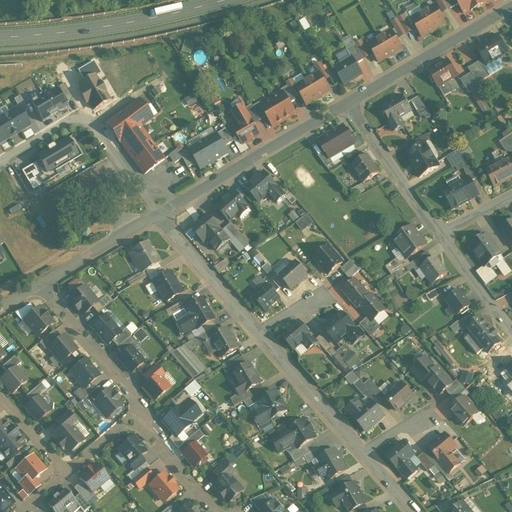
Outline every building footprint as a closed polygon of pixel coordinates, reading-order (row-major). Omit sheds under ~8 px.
[(450,9),(444,0),(436,0),(444,13),(450,9)] [(444,0),(450,9),(458,4),(455,0),(444,0)] [(455,0),(458,4),(464,14),(470,11),(477,7),(473,0),(455,0)] [(434,6),(423,13),(434,32),(437,31),(436,30),(445,24),(434,6)] [(434,32),(423,13),(411,20),(422,38),(431,32),(432,34),(434,32)] [(412,31),(403,16),(397,19),(406,34),(412,31)] [(406,34),(397,19),(391,23),(400,38),(406,34)] [(391,31),(380,38),(391,58),(394,56),(393,55),(402,49),(391,31)] [(497,36),(476,49),(485,63),(492,59),(493,60),(495,61),(500,58),(500,56),(506,53),(497,36)] [(380,38),(368,45),(379,63),(388,58),(389,59),(391,58),(380,38)] [(369,56),(360,41),(354,45),(363,60),(369,56)] [(354,45),(354,44),(346,50),(350,57),(351,57),(355,65),(363,60),(354,45)] [(350,57),(340,63),(341,65),(334,69),(344,85),(361,75),(355,65),(351,57),(350,57)] [(448,60),(428,72),(438,88),(439,87),(444,96),(453,91),(447,82),(457,76),(448,60)] [(480,61),(467,69),(471,74),(477,84),(489,77),(480,61)] [(78,71),(84,82),(94,77),(95,77),(100,74),(93,62),(78,71)] [(329,78),(320,63),(314,67),(319,74),(324,82),(329,78)] [(319,74),(307,80),(319,100),(321,99),(320,97),(329,92),(324,82),(319,74)] [(471,74),(459,80),(467,94),(480,87),(477,84),(471,74)] [(94,77),(84,82),(79,86),(82,91),(79,93),(86,103),(88,102),(93,110),(109,101),(104,93),(105,93),(99,84),(95,77),(94,77)] [(296,87),(291,80),(286,83),(287,86),(295,99),(300,95),(296,87)] [(307,80),(296,87),(300,95),(306,105),(315,100),(316,101),(319,100),(307,80)] [(73,100),(64,84),(58,88),(68,103),(73,100)] [(295,99),(287,86),(281,90),(283,94),(283,93),(289,104),(295,100),(295,99)] [(42,93),(41,93),(54,116),(67,108),(56,89),(44,96),(42,93)] [(210,96),(217,110),(225,106),(217,92),(210,96)] [(42,123),(54,116),(41,93),(36,96),(34,94),(28,98),(42,123)] [(186,97),(190,105),(199,101),(196,93),(186,97)] [(283,94),(272,100),(284,121),(295,114),(289,104),(283,93),(283,94)] [(402,96),(381,108),(390,123),(388,124),(393,132),(403,126),(399,119),(411,111),(407,103),(406,104),(402,96)] [(14,100),(17,106),(23,103),(19,97),(14,100)] [(426,109),(418,97),(410,101),(417,113),(418,113),(426,109)] [(261,106),(267,117),(273,127),(284,121),(272,100),(261,106)] [(138,101),(106,124),(119,142),(120,142),(139,128),(151,119),(138,101)] [(17,106),(19,108),(22,114),(28,111),(23,103),(17,106)] [(261,106),(259,103),(253,107),(261,121),(267,117),(261,106)] [(253,107),(252,105),(244,109),(249,119),(250,120),(253,125),(261,121),(253,107)] [(244,109),(242,106),(232,113),(239,125),(233,129),(242,145),(259,135),(253,125),(250,120),(249,119),(244,109)] [(19,108),(9,114),(19,132),(29,126),(22,114),(19,108)] [(426,109),(418,113),(420,118),(429,113),(426,109)] [(9,114),(0,119),(0,121),(9,138),(19,132),(9,114)] [(502,115),(497,119),(502,126),(507,122),(502,115)] [(0,143),(9,138),(0,121),(0,143)] [(343,127),(331,134),(331,133),(341,152),(353,145),(350,138),(351,138),(351,137),(348,132),(347,133),(343,127)] [(139,128),(120,142),(144,174),(163,160),(139,128)] [(226,129),(216,134),(224,147),(233,142),(226,129)] [(341,152),(331,133),(330,134),(319,141),(322,147),(321,148),(324,153),(325,153),(329,159),(330,159),(341,152)] [(511,133),(499,143),(505,152),(511,152),(511,133)] [(216,134),(203,142),(209,152),(214,162),(214,161),(227,154),(224,147),(216,134)] [(356,134),(351,137),(351,138),(350,138),(353,145),(356,150),(364,145),(356,134)] [(40,163),(48,176),(55,172),(81,157),(76,147),(73,149),(67,138),(54,146),(53,144),(52,145),(54,147),(48,150),(47,148),(46,149),(47,150),(42,153),(46,160),(40,163)] [(203,142),(189,150),(197,163),(200,169),(214,161),(214,162),(209,152),(203,142)] [(424,144),(405,155),(419,178),(438,167),(424,144)] [(189,150),(180,155),(188,168),(197,163),(189,150)] [(458,150),(445,157),(452,169),(465,161),(458,150)] [(55,172),(48,176),(40,163),(46,160),(42,153),(36,157),(39,161),(21,172),(33,191),(57,177),(55,172)] [(329,159),(325,153),(324,153),(318,156),(326,168),(333,164),(330,159),(329,159)] [(367,156),(352,166),(354,169),(351,170),(355,176),(357,174),(364,183),(379,173),(367,156)] [(505,161),(486,171),(495,187),(511,178),(511,157),(506,161),(505,161)] [(476,179),(468,166),(462,170),(469,183),(476,179)] [(264,173),(246,188),(258,202),(269,193),(275,200),(282,194),(276,187),(277,187),(271,181),(264,173)] [(290,193),(275,177),(271,181),(277,187),(276,187),(282,194),(286,198),(290,193)] [(113,183),(78,182),(77,203),(112,204),(113,183)] [(463,183),(443,193),(452,210),(472,199),(463,183)] [(361,185),(351,190),(355,197),(364,191),(361,185)] [(234,192),(216,208),(229,222),(237,215),(237,214),(245,207),(246,207),(234,192)] [(245,207),(237,214),(237,215),(241,220),(250,212),(251,212),(246,207),(245,207)] [(303,207),(291,216),(296,222),(307,213),(303,207)] [(302,230),(316,223),(310,214),(297,221),(302,230)] [(207,215),(191,229),(203,242),(206,239),(219,229),(207,215)] [(511,221),(499,230),(511,247),(511,221)] [(241,235),(231,223),(226,228),(236,240),(241,235)] [(412,227),(392,242),(405,260),(425,245),(412,227)] [(84,228),(81,232),(82,236),(86,237),(90,234),(88,230),(84,228)] [(236,240),(226,228),(221,231),(220,232),(229,241),(231,244),(236,240)] [(219,229),(206,239),(215,249),(226,239),(228,242),(229,241),(220,232),(221,231),(219,229)] [(241,235),(236,240),(244,249),(249,245),(241,235)] [(485,235),(468,247),(469,248),(470,247),(478,258),(477,259),(484,267),(484,268),(488,265),(493,261),(500,255),(485,235)] [(236,240),(231,244),(239,253),(244,249),(236,240)] [(145,243),(128,254),(133,262),(134,261),(141,272),(140,273),(140,274),(144,272),(157,264),(160,262),(155,254),(152,255),(145,243)] [(328,246),(313,258),(328,275),(342,262),(339,258),(338,259),(328,248),(329,247),(328,246)] [(427,252),(416,260),(419,264),(430,256),(427,252)] [(504,277),(511,273),(502,260),(503,259),(500,255),(493,261),(504,277)] [(503,259),(502,260),(511,273),(511,271),(511,258),(509,255),(503,259)] [(400,257),(385,268),(391,275),(407,266),(400,257)] [(434,257),(419,268),(420,269),(421,268),(425,273),(424,274),(432,285),(446,274),(434,257)] [(229,265),(226,260),(214,268),(217,272),(229,265)] [(350,261),(341,270),(345,275),(355,266),(350,261)] [(296,262),(279,277),(290,290),(297,284),(306,276),(307,276),(296,262)] [(157,264),(144,272),(147,277),(160,269),(157,264)] [(276,275),(267,264),(261,269),(268,276),(271,279),(276,275)] [(488,265),(484,268),(484,267),(476,273),(486,285),(496,277),(488,265)] [(355,266),(345,275),(350,280),(359,271),(355,266)] [(160,269),(147,277),(151,285),(152,284),(152,283),(164,276),(160,269)] [(164,276),(152,283),(152,284),(164,304),(182,293),(169,273),(164,276)] [(271,279),(268,276),(263,280),(267,285),(274,294),(280,289),(271,279)] [(370,297),(355,280),(342,291),(357,309),(359,307),(370,297)] [(267,285),(252,298),(264,311),(279,299),(274,294),(267,285)] [(84,287),(68,301),(82,317),(92,308),(98,303),(84,287)] [(441,295),(438,288),(425,295),(429,302),(441,295)] [(458,290),(444,300),(456,316),(469,306),(458,290)] [(106,296),(99,302),(105,308),(111,303),(106,296)] [(370,297),(359,307),(367,316),(367,318),(371,323),(374,320),(385,311),(372,296),(370,297)] [(201,299),(193,304),(190,303),(185,306),(185,309),(184,309),(188,315),(188,318),(177,324),(183,335),(195,327),(197,330),(201,328),(211,321),(213,320),(209,313),(210,312),(207,307),(205,307),(201,299)] [(98,303),(92,308),(98,315),(105,308),(99,302),(98,303)] [(180,302),(165,312),(168,318),(172,316),(184,309),(180,302)] [(21,310),(28,318),(35,311),(30,305),(21,310)] [(43,314),(39,308),(35,311),(28,318),(24,321),(37,337),(52,324),(48,319),(48,318),(44,313),(43,314)] [(184,309),(172,316),(177,324),(188,318),(188,315),(184,309)] [(21,310),(14,314),(22,323),(24,321),(28,318),(21,310)] [(341,313),(323,329),(336,344),(346,336),(351,341),(358,335),(361,338),(362,337),(354,328),(341,313)] [(463,331),(467,328),(477,320),(471,314),(457,322),(450,328),(454,334),(461,329),(463,331)] [(120,334),(105,316),(91,328),(107,346),(112,342),(121,334),(120,334)] [(492,332),(480,317),(477,320),(467,328),(476,340),(478,343),(487,354),(501,343),(496,337),(497,336),(493,331),(492,332)] [(371,323),(367,318),(359,325),(370,337),(381,328),(374,320),(371,323)] [(211,321),(201,328),(204,334),(215,327),(211,321)] [(297,323),(288,331),(287,331),(281,337),(293,350),(294,349),(293,349),(302,341),(303,341),(310,335),(298,321),(297,322),(297,323)] [(128,327),(134,333),(139,329),(133,322),(128,327)] [(204,334),(200,336),(204,343),(211,339),(210,338),(218,333),(215,327),(204,334)] [(142,328),(135,334),(141,342),(148,336),(142,328)] [(121,334),(112,342),(118,348),(130,337),(131,336),(125,329),(120,334),(121,334)] [(218,333),(210,338),(211,339),(218,351),(222,358),(238,349),(226,329),(218,333)] [(53,332),(39,344),(45,351),(48,349),(48,350),(60,340),(53,332)] [(331,348),(320,335),(315,340),(326,353),(331,348)] [(200,336),(170,354),(192,379),(206,371),(190,351),(196,348),(199,346),(204,343),(200,336)] [(76,351),(64,337),(60,340),(48,350),(54,356),(60,364),(76,351)] [(118,348),(116,349),(122,355),(130,348),(132,350),(137,346),(130,337),(118,348)] [(218,351),(211,339),(204,343),(211,355),(218,351)] [(433,345),(450,367),(454,363),(437,342),(433,345)] [(347,347),(343,351),(341,348),(336,353),(343,361),(349,356),(353,353),(347,347)] [(122,355),(118,359),(131,374),(144,363),(132,350),(130,348),(122,355)] [(491,356),(497,364),(508,356),(501,348),(491,356)] [(55,368),(60,364),(54,356),(49,360),(55,368)] [(355,363),(349,356),(343,361),(352,372),(363,365),(359,360),(355,363)] [(489,371),(497,364),(491,356),(483,363),(489,371)] [(511,360),(508,356),(497,364),(504,373),(507,371),(507,370),(511,366),(511,360)] [(15,357),(1,368),(7,375),(15,368),(21,364),(15,357)] [(244,363),(241,358),(222,369),(226,374),(244,363)] [(425,359),(412,370),(422,382),(425,380),(425,379),(435,370),(425,359)] [(85,361),(70,373),(82,387),(84,389),(89,385),(99,377),(85,361)] [(249,364),(233,374),(240,384),(234,388),(238,395),(239,397),(241,396),(260,384),(261,384),(249,364)] [(497,364),(489,371),(497,382),(505,375),(504,373),(497,364)] [(155,365),(142,377),(148,384),(158,376),(159,377),(163,374),(155,365)] [(7,375),(0,380),(12,394),(27,382),(15,368),(7,375)] [(435,370),(425,379),(425,380),(439,396),(445,391),(452,385),(452,384),(438,368),(435,370)] [(497,382),(489,371),(484,374),(493,385),(497,382)] [(473,375),(463,372),(459,382),(469,385),(473,375)] [(148,384),(143,389),(154,402),(169,389),(159,377),(158,376),(148,384)] [(194,380),(185,389),(193,397),(203,388),(194,380)] [(364,385),(359,380),(353,385),(369,403),(370,402),(375,398),(364,385)] [(381,393),(370,380),(364,385),(375,398),(381,393)] [(456,380),(452,384),(452,385),(445,391),(450,396),(461,386),(456,380)] [(260,384),(241,396),(244,401),(245,401),(263,390),(260,384)] [(402,384),(385,398),(397,412),(407,404),(406,403),(413,396),(402,384)] [(44,391),(39,385),(35,389),(40,395),(44,391)] [(95,391),(89,385),(84,389),(82,387),(74,393),(81,402),(85,399),(95,391)] [(461,386),(450,396),(454,401),(466,391),(461,386)] [(95,391),(85,399),(91,407),(93,405),(92,405),(104,394),(98,388),(95,391)] [(35,389),(26,397),(31,403),(38,397),(40,395),(35,389)] [(263,390),(245,401),(249,408),(259,402),(268,397),(263,390)] [(104,394),(92,405),(93,405),(98,411),(99,410),(106,419),(107,418),(108,419),(110,419),(114,416),(114,414),(113,413),(122,406),(117,401),(118,400),(114,395),(113,396),(109,391),(104,394)] [(184,391),(171,402),(177,409),(187,400),(189,402),(191,400),(184,391)] [(268,397),(259,402),(264,411),(256,416),(254,417),(260,426),(276,417),(276,418),(278,418),(282,416),(282,414),(286,411),(283,406),(284,404),(282,400),(280,399),(279,400),(275,393),(276,393),(275,392),(268,397)] [(239,397),(238,395),(229,400),(234,407),(244,401),(241,396),(239,397)] [(50,412),(38,397),(31,403),(25,408),(37,423),(50,412)] [(463,397),(449,410),(464,428),(473,420),(472,420),(479,414),(463,397)] [(91,407),(85,399),(80,403),(87,411),(96,421),(99,419),(102,423),(106,419),(99,410),(98,411),(93,405),(91,407)] [(169,431),(195,408),(189,402),(187,400),(177,409),(161,422),(169,431)] [(369,403),(363,409),(356,401),(346,410),(352,417),(365,432),(373,426),(372,425),(382,416),(383,417),(370,402),(369,403)] [(259,402),(249,408),(254,417),(256,416),(264,411),(259,402)] [(87,411),(80,403),(74,408),(81,416),(87,411)] [(195,408),(169,431),(173,436),(176,439),(177,438),(192,425),(190,423),(200,415),(195,408)] [(67,412),(54,422),(61,430),(68,424),(72,427),(76,423),(67,412)] [(304,421),(271,441),(272,441),(273,440),(279,450),(283,448),(285,450),(289,455),(298,449),(314,440),(315,439),(311,433),(312,432),(308,424),(306,425),(304,421)] [(0,423),(0,444),(11,436),(10,435),(11,434),(11,433),(13,431),(10,428),(9,429),(3,422),(0,423)] [(72,427),(68,424),(61,430),(53,437),(58,442),(56,444),(62,450),(63,449),(68,454),(83,441),(72,427)] [(11,436),(0,444),(0,451),(2,453),(7,460),(16,453),(23,446),(17,439),(19,438),(13,431),(11,433),(11,434),(10,435),(11,436)] [(198,432),(184,443),(189,449),(194,445),(203,437),(198,432)] [(445,435),(429,448),(429,449),(440,462),(449,453),(456,448),(445,435)] [(182,445),(177,438),(176,439),(173,436),(169,439),(177,449),(182,445)] [(133,438),(119,450),(129,463),(131,465),(140,457),(146,452),(133,438)] [(314,440),(298,449),(289,455),(294,463),(303,457),(319,448),(314,440)] [(403,443),(386,457),(397,470),(408,461),(414,456),(403,443)] [(205,457),(194,445),(189,449),(182,455),(193,468),(196,465),(198,467),(206,461),(204,458),(205,457)] [(241,447),(224,461),(229,467),(245,453),(241,447)] [(319,448),(303,457),(307,463),(323,454),(324,456),(319,448)] [(440,462),(429,449),(423,454),(434,466),(435,466),(439,462),(440,462)] [(324,456),(317,460),(318,461),(319,460),(326,471),(322,473),(323,475),(325,473),(329,481),(346,471),(334,450),(324,456)] [(7,460),(3,463),(9,469),(21,459),(16,453),(7,460)] [(440,462),(439,462),(449,474),(449,473),(459,465),(449,453),(440,462)] [(434,466),(423,454),(416,459),(427,472),(434,466)] [(32,457),(16,471),(24,481),(28,485),(33,481),(45,471),(32,457)] [(137,469),(145,462),(140,457),(131,465),(129,463),(127,464),(133,472),(137,469)] [(224,461),(212,473),(220,482),(228,474),(230,476),(234,473),(229,467),(224,461)] [(408,461),(397,470),(398,470),(407,480),(411,477),(409,474),(415,469),(408,461)] [(137,469),(141,473),(145,470),(149,467),(145,462),(137,469)] [(449,474),(439,462),(435,466),(449,482),(454,478),(449,473),(449,474)] [(90,470),(89,469),(84,473),(85,475),(79,479),(82,482),(91,494),(92,493),(108,479),(96,465),(90,470)] [(128,476),(132,481),(141,473),(137,469),(133,472),(128,476)] [(141,473),(132,481),(139,490),(153,479),(145,470),(141,473)] [(178,491),(164,474),(149,487),(163,504),(178,491)] [(220,482),(214,487),(219,493),(218,494),(223,499),(224,499),(229,504),(232,501),(235,501),(239,497),(239,494),(241,493),(235,486),(237,484),(230,476),(228,474),(220,482)] [(353,484),(349,477),(338,483),(342,491),(353,484)] [(28,485),(24,481),(20,485),(29,495),(39,487),(33,481),(28,485)] [(91,494),(82,482),(74,489),(79,495),(86,503),(94,496),(92,493),(91,494)] [(342,491),(331,497),(337,508),(342,505),(343,505),(347,511),(351,511),(364,505),(365,504),(354,484),(353,484),(342,491)] [(0,511),(2,511),(13,504),(0,488),(0,511)] [(300,498),(308,498),(308,488),(299,488),(300,498)] [(73,500),(64,490),(57,496),(56,495),(53,499),(46,506),(51,511),(62,511),(65,510),(66,511),(75,511),(80,509),(80,508),(73,500)] [(267,494),(250,502),(259,511),(262,511),(274,502),(267,494)] [(86,503),(79,495),(73,500),(80,508),(80,509),(82,511),(84,511),(90,508),(86,503)] [(451,500),(436,508),(439,511),(445,511),(455,504),(451,500)] [(277,505),(274,502),(262,511),(284,511),(284,510),(282,508),(280,506),(277,504),(277,505)] [(174,503),(163,511),(178,511),(180,510),(174,503)] [(469,511),(462,503),(451,511),(469,511)]
